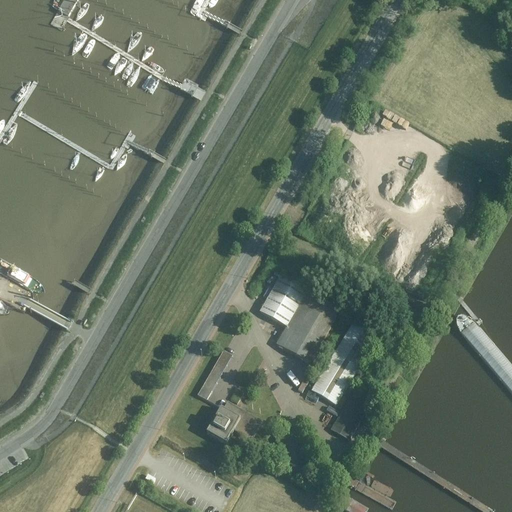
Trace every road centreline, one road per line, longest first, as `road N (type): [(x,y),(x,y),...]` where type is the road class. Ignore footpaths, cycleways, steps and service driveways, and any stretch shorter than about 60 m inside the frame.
road 1 (unclassified): [(293,0),(56,408),(0,453)]
road 2 (track): [(78,329),(264,0)]
road 3 (tertiary): [(397,0),(231,285)]
road 4 (tertiary): [(231,285),(101,511)]
road 5 (unclassified): [(231,285),(336,474)]
road 6 (track): [(78,329),(31,398),(0,422)]
